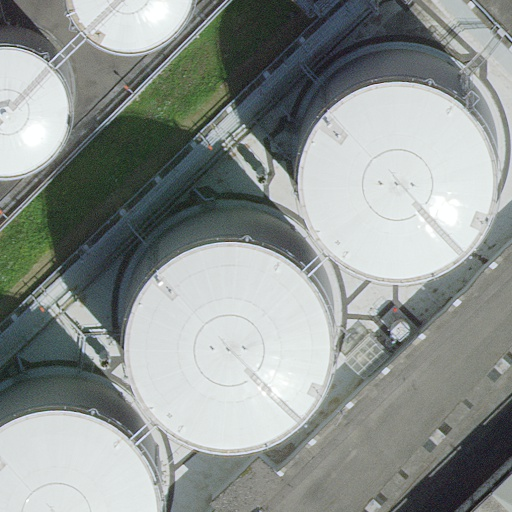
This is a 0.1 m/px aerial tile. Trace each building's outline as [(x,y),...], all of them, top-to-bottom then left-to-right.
[(0,0),(0,32),(9,44),(21,54),(32,60),(46,64),(61,65),(77,62),(91,56),(103,47),(114,32),(121,18),(123,6),(123,0),(0,0)] [(311,90),(285,88),(256,93),(233,105),(214,121),(200,141),(191,167),(188,189),(192,216),(203,240),(219,261),(237,274),(258,284),(285,288),(314,285),(335,277),(355,263),(369,248),(380,229),(387,207),(389,188),(386,163),(378,142),(366,124),(351,110),(333,98),(311,90)] [(148,258),(120,255),(92,260),(67,272),(47,289),(31,312),(22,341),(21,363),(26,391),(37,414),(53,434),(71,448),(92,457),(118,462),(147,460),(168,452),(190,439),(202,427),(214,411),(223,389),(228,368),(227,343),(220,318),(208,297),(192,280),(170,265),(148,258)] [(0,427),(0,511),(63,511),(63,508),(56,483),(44,462),(28,445),(6,430),(0,427)] [(209,494),(225,511),(241,511),(284,472),(259,446),(209,494)] [(511,511),(511,473),(472,511),(511,511)]
